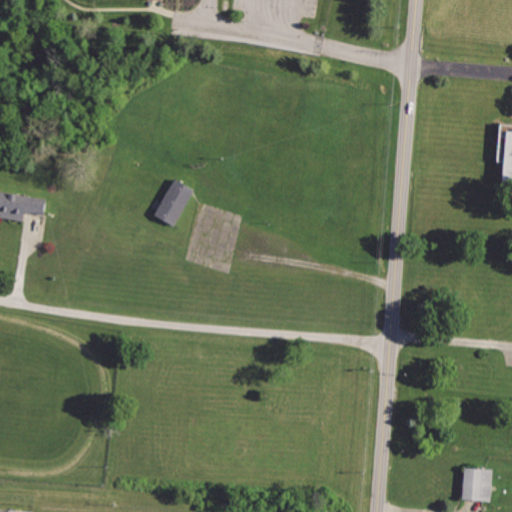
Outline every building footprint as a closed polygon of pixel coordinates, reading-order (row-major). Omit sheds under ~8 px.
[(511,127),(503,127),(500,182),(511,182),(511,127)] [(175,178),(155,216),(177,228),(197,190),(175,178)] [(0,189),(0,220),(24,224),(25,214),(33,215),(49,218),(52,198),(0,189)] [(464,466),(461,502),(475,504),(490,505),(493,469),(464,466)] [(0,511),(264,511),(0,484),(0,511)]
